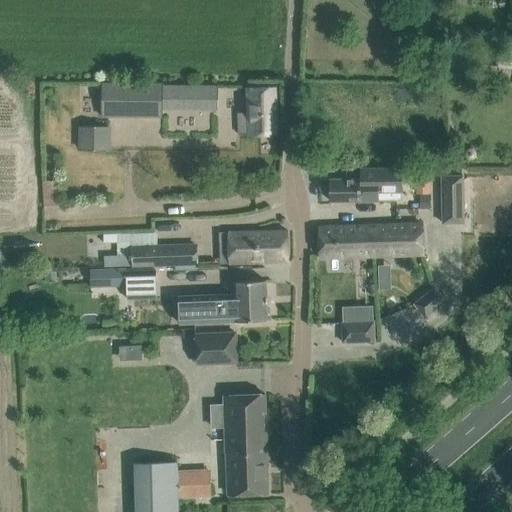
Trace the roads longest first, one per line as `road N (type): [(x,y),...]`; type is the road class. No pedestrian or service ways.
road 1 (residential): [(308,511),(294,483),(302,306),(291,130),(296,0)]
road 2 (primary): [(511,393),(377,511)]
